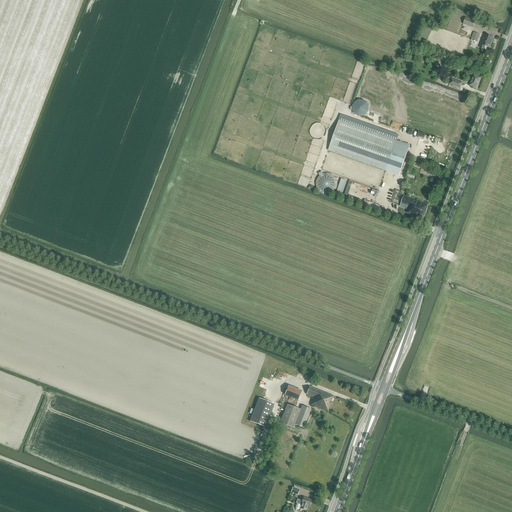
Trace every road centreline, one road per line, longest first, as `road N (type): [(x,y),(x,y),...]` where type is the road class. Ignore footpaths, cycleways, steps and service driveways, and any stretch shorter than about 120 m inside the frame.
road 1 (unclassified): [(384,388),(0,241)]
road 2 (primary): [(384,388),(511,50)]
road 3 (unclassified): [(511,437),(384,388)]
road 4 (primary): [(336,511),(384,388)]
